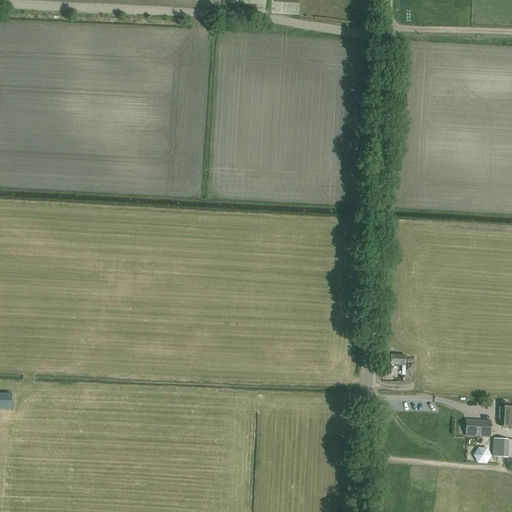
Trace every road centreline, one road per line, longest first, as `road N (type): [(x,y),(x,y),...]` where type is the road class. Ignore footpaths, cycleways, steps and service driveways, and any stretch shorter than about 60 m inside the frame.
road 1 (unclassified): [(361,511),(388,0)]
road 2 (track): [(386,39),(265,18),(0,4)]
road 3 (track): [(511,33),(386,27)]
